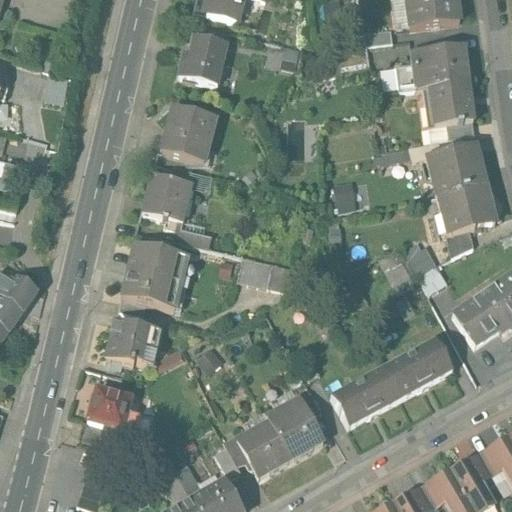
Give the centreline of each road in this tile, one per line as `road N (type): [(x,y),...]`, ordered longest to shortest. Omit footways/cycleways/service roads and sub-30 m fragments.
road 1 (primary): [(18,511),(142,0)]
road 2 (residential): [(297,511),(511,388)]
road 3 (residential): [(511,142),(491,0)]
